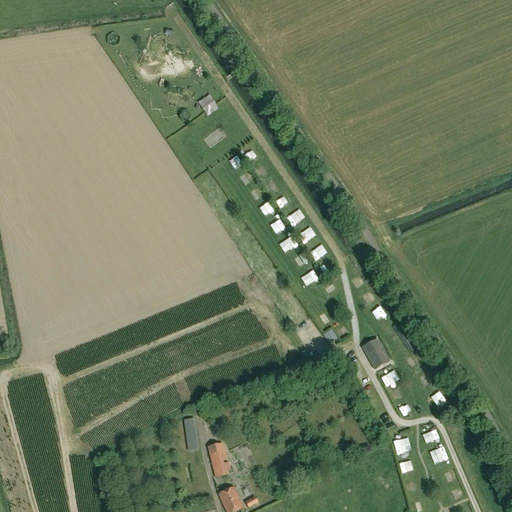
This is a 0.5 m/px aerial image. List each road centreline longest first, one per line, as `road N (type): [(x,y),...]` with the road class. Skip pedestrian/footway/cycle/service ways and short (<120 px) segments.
road 1 (track): [(352,311),(300,290),(208,154),(247,122)]
road 2 (track): [(352,311),(357,350),(392,416),(438,424),(478,511)]
road 3 (track): [(247,122),(337,253),(352,311)]
road 4 (track): [(247,122),(170,9)]
road 5 (track): [(352,311),(381,336),(430,420)]
